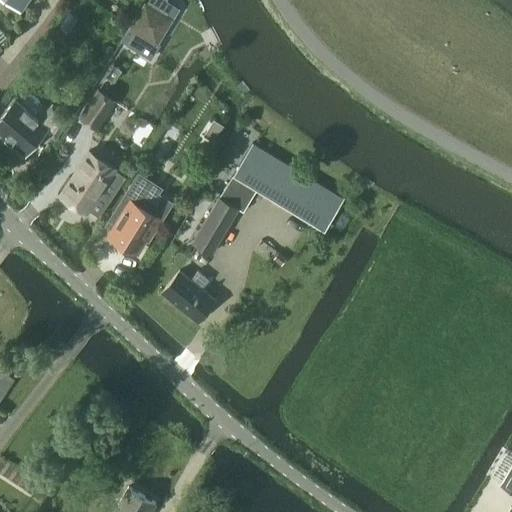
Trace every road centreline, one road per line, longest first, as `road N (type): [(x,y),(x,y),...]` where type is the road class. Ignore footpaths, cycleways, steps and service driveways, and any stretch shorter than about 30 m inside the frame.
road 1 (unclassified): [(347,511),(226,424),(0,207)]
road 2 (unclassified): [(511,176),(384,103),(333,63),(279,0)]
